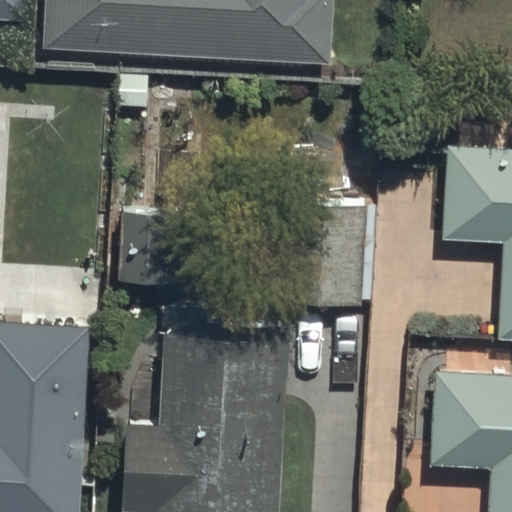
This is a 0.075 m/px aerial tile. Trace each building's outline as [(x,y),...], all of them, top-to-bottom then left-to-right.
[(0,0),(0,13),(27,14),(27,0),(0,0)] [(44,0),(41,52),(333,67),(336,0),(44,0)] [(511,146),(449,144),(446,240),(501,242),(497,336),(511,336),(511,146)] [(81,511),(91,325),(0,320),(0,511),(81,511)] [(280,511),(292,341),(168,334),(165,421),(133,420),(127,507),(159,509),(158,511),(280,511)] [(511,511),(511,372),(436,371),(433,464),(490,465),(488,511),(511,511)]
